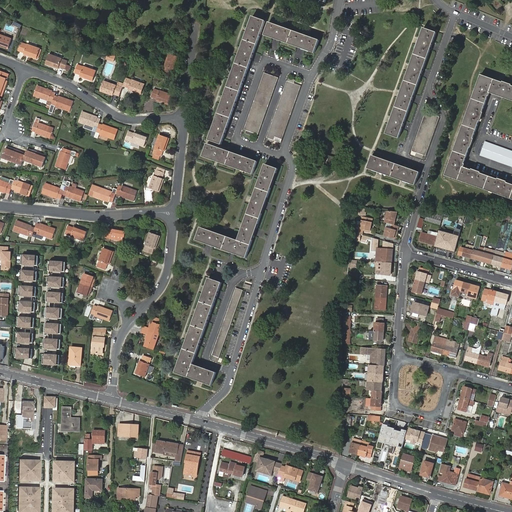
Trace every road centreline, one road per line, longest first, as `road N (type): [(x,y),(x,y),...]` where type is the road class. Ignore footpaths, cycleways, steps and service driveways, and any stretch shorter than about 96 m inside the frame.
road 1 (residential): [(254,296),(293,169),(285,148),(338,0)]
road 2 (residential): [(456,12),(403,157),(428,166)]
road 3 (residential): [(173,211),(112,217),(0,206)]
road 4 (residential): [(184,117),(122,118),(29,71)]
road 5 (tertiary): [(196,421),(345,464)]
road 6 (residential): [(254,296),(227,388),(196,421)]
road 7 (residential): [(397,355),(394,406),(434,416),(450,371)]
road 8 (residential): [(128,324),(164,280),(173,211)]
